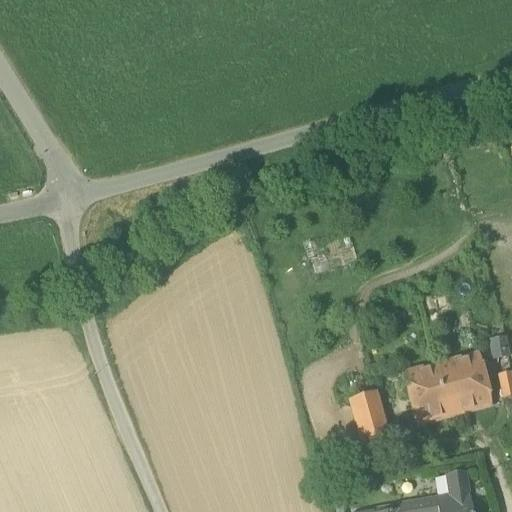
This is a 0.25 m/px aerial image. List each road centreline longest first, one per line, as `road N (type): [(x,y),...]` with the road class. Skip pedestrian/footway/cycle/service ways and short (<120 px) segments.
road 1 (residential): [(511,74),(63,202)]
road 2 (unclassified): [(63,202),(84,321),(161,511)]
road 3 (residential): [(0,71),(51,152),(63,202)]
